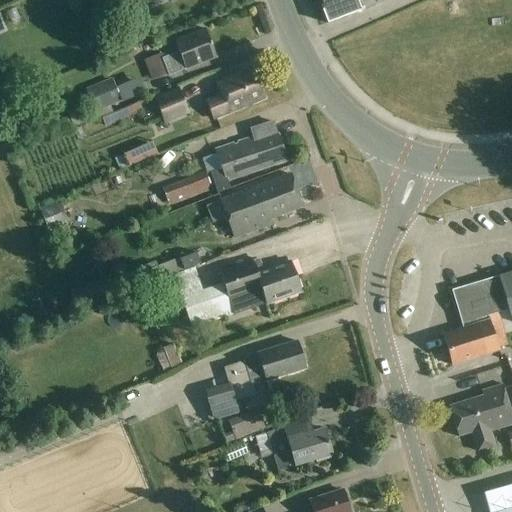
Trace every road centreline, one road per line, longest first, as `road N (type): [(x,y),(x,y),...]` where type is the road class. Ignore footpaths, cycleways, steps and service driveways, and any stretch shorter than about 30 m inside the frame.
road 1 (tertiary): [(432,511),(373,293),(377,261),(419,162)]
road 2 (secondary): [(419,162),(373,141),(336,107),(304,62),(278,0)]
